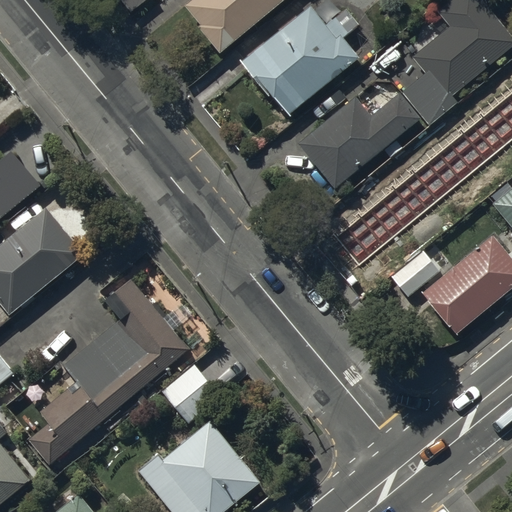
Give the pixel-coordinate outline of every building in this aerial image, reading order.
[(144,0),(122,0),(131,10),(144,0)] [(199,24),(221,50),(282,0),(189,0),(186,3),(202,23),(199,24)] [(511,32),(485,0),(452,0),(440,10),(451,24),(413,55),(448,98),(511,45),(511,32)] [(311,3),(242,59),(270,93),(273,91),(291,113),(362,56),(345,35),(359,23),(347,7),(327,23),(311,3)] [(496,77),(445,115),(460,136),(494,111),(490,105),(507,91),(496,77)] [(373,114),(357,94),(299,141),(336,187),(423,116),(402,90),(373,114)] [(389,201),(422,242),(509,173),(490,148),(458,173),(435,144),(397,173),(407,186),(389,201)] [(0,217),(42,183),(14,149),(0,160),(0,217)] [(511,187),(493,202),(511,224),(511,187)] [(48,205),(0,243),(0,299),(10,312),(85,252),(48,205)] [(424,290),(458,331),(511,286),(511,253),(494,232),(424,290)] [(423,247),(391,273),(409,296),(441,269),(423,247)] [(123,316),(93,341),(135,392),(190,347),(132,277),(107,297),(123,316)] [(135,392),(93,341),(64,364),(77,380),(41,410),(50,421),(30,438),(50,462),(135,392)] [(0,382),(14,371),(0,353),(0,382)] [(163,390),(189,421),(222,395),(195,363),(163,390)] [(164,457),(159,450),(138,468),(173,511),(219,511),(260,479),(211,419),(164,457)] [(0,441),(0,437),(8,430),(0,420),(0,503),(31,478),(0,441)] [(96,511),(80,491),(53,511),(96,511)]
